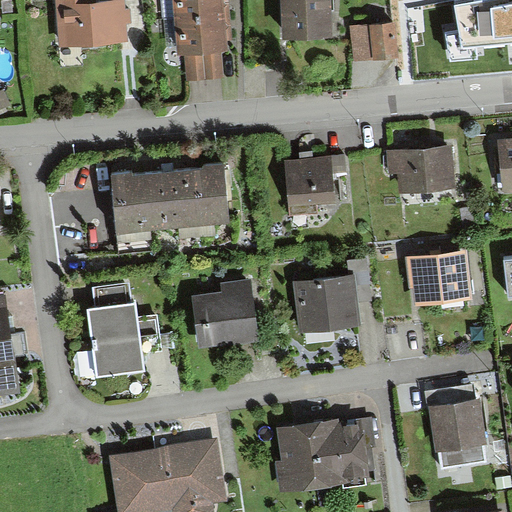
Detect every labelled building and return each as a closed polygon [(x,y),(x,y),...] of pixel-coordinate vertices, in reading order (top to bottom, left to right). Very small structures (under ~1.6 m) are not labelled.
[(59,0),(61,37),(125,32),(122,0),(59,0)] [(224,0),(174,0),(179,46),(185,46),(187,77),(224,74),(222,42),(229,42),(224,0)] [(331,0),(281,0),(283,29),(333,26),(331,0)] [(511,0),(418,0),(424,44),(449,41),(450,60),(504,53),(502,35),(511,34),(511,0)] [(395,16),(370,19),(374,54),(399,51),(395,16)] [(374,54),(370,19),(349,21),(354,57),(374,54)] [(0,76),(0,105),(13,98),(0,76)] [(511,131),(497,133),(502,186),(511,184),(511,131)] [(399,169),(400,187),(456,182),(453,139),(387,144),(389,170),(399,169)] [(285,154),(290,212),(320,210),(319,199),(336,198),(334,169),(347,168),(346,149),(285,154)] [(112,164),(117,223),(229,214),(224,155),(204,156),(204,159),(134,165),(133,162),(112,164)] [(414,282),(416,299),(474,292),(469,242),(406,249),(409,282),(414,282)] [(293,275),(299,327),(362,320),(359,298),(373,296),(368,253),(347,256),(349,268),(293,275)] [(192,289),(199,341),(260,333),(252,273),(220,277),(221,285),(192,289)] [(88,301),(97,370),(146,363),(144,348),(161,346),(156,309),(139,311),(137,294),(132,294),(130,278),(94,283),(96,300),(88,301)] [(4,295),(0,295),(0,387),(17,386),(4,295)] [(481,392),(428,400),(435,445),(438,445),(441,464),(487,457),(484,438),(488,437),(481,392)] [(276,456),(281,487),(348,477),(347,473),(370,470),(369,467),(376,466),(373,443),(377,442),(372,412),(363,414),(362,410),(278,422),(283,455),(276,456)] [(214,499),(228,497),(219,433),(109,449),(118,511),(126,511),(172,505),(172,511),(213,511),(215,510),(214,499)]
